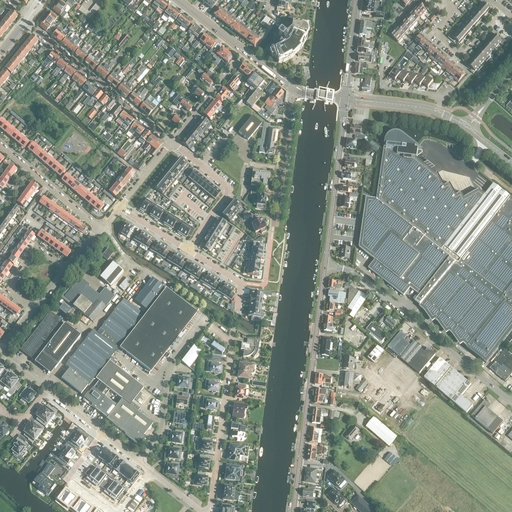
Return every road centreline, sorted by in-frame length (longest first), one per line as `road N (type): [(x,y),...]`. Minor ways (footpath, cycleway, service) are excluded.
road 1 (tertiary): [(293,511),(324,267)]
road 2 (unclassified): [(324,267),(353,272),(511,402)]
road 3 (residential): [(171,142),(24,21)]
road 4 (residential): [(210,511),(233,327)]
road 5 (tertiary): [(324,267),(344,98)]
road 6 (residential): [(136,460),(161,429),(168,364),(206,314)]
road 7 (residential): [(188,251),(228,190),(171,142)]
road 8 (residential): [(274,224),(294,90)]
road 9 (residential): [(504,10),(462,56),(435,32),(446,7)]
road 10 (unknown): [(47,389),(122,292)]
